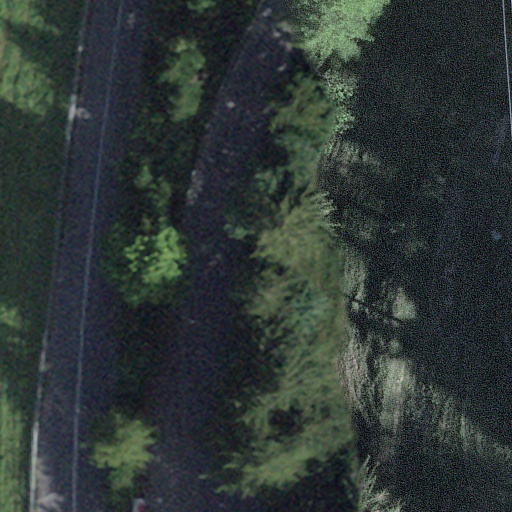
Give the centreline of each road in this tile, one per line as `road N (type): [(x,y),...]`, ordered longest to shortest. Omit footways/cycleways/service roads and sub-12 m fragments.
road 1 (tertiary): [(285,0),(225,158),(213,226),(206,408),(214,511)]
road 2 (tertiary): [(118,0),(81,319),(72,511)]
